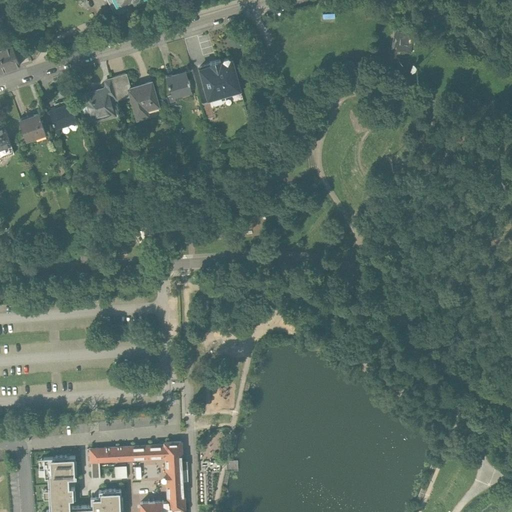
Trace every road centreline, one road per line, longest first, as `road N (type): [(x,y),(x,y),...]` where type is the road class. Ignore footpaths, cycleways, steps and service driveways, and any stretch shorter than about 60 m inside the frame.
road 1 (unclassified): [(163,266),(288,257),(337,266),(382,297),(437,358),(497,399)]
road 2 (residential): [(0,87),(273,0)]
road 3 (track): [(0,278),(163,266)]
